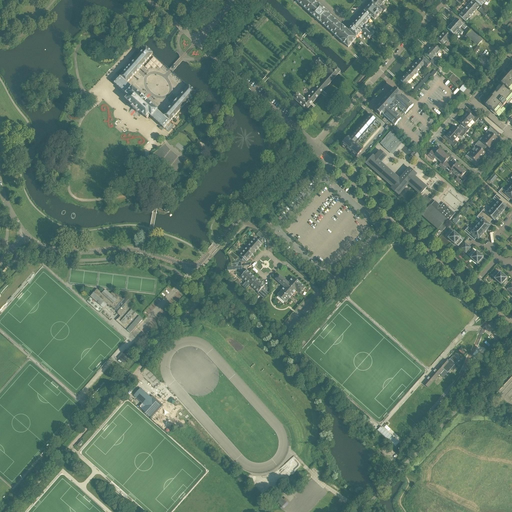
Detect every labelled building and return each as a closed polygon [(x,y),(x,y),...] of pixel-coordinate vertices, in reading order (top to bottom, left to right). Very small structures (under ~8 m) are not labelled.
[(296,0),(312,14),(311,14),(321,23),(321,22),(340,40),(348,48),(356,39),(348,32),(342,26),(329,14),(325,10),(320,6),(319,6),(312,0),(296,0)] [(382,5),(386,0),(376,0),(373,4),(382,12),(383,13),(386,11),(381,6),(382,5)] [(472,1),(459,16),(466,22),(479,7),(472,1)] [(365,13),(371,18),(374,21),(382,12),(373,4),(372,4),(365,13)] [(489,13),(482,7),(478,11),(485,17),(489,13)] [(365,13),(359,20),(365,25),(365,24),(367,22),(371,18),(365,13)] [(458,21),(456,19),(447,29),(454,35),(457,32),(461,35),(463,33),(459,29),(461,27),(465,30),(467,27),(459,20),(458,21)] [(354,26),(353,26),(361,33),(362,32),(369,39),(371,37),(373,35),(375,33),(365,24),(365,25),(359,20),(354,26)] [(352,27),(348,32),(356,39),(357,38),(356,38),(361,33),(353,26),(353,25),(352,27)] [(478,47),(478,46),(483,41),(471,31),(466,36),(465,36),(465,35),(464,37),(473,45),(474,43),(478,47)] [(447,43),(450,40),(448,39),(450,37),(445,32),(438,40),(443,45),(446,42),(447,43)] [(436,55),(437,54),(438,55),(441,51),(440,51),(440,50),(434,44),(425,54),(432,60),(432,59),(435,56),(436,57),(437,56),(436,55)] [(478,46),(478,47),(471,54),(475,58),(477,60),(483,54),(480,52),(482,50),(478,46)] [(189,87),(163,116),(145,99),(127,83),(139,69),(153,54),(146,48),(133,64),(115,84),(129,97),(126,100),(133,106),(132,108),(135,110),(139,113),(140,112),(147,119),(150,116),(164,128),(196,92),(189,87)] [(489,71),(495,65),(483,54),(477,60),(489,71)] [(333,69),(320,57),(315,63),(328,74),(306,100),(297,93),(293,98),(306,110),(311,104),(312,103),(321,93),(323,91),(338,73),(340,72),(341,71),(335,66),(333,69)] [(430,64),(423,57),(413,67),(418,71),(424,65),(426,68),(430,64)] [(430,62),(437,68),(440,66),(432,59),(432,60),(430,62)] [(411,79),(418,71),(413,67),(407,74),(411,79)] [(511,72),(511,73),(510,73),(500,84),(503,86),(511,94),(511,93),(511,92),(511,72)] [(407,83),(411,79),(407,74),(401,81),(405,85),(406,84),(407,85),(408,83),(407,83)] [(420,87),(427,80),(425,78),(418,85),(420,87)] [(414,94),(420,87),(418,85),(412,92),(414,94)] [(507,104),(511,98),(511,94),(503,86),(496,94),(495,93),(485,105),(496,114),(503,106),(503,107),(506,104),(507,104)] [(407,100),(398,92),(395,89),(387,97),(386,96),(381,102),(382,103),(375,111),(380,116),(382,113),(395,125),(395,126),(401,119),(393,111),(394,110),(396,111),(397,110),(396,108),(397,107),(405,114),(414,105),(413,105),(407,100),(407,99),(407,100)] [(463,117),(470,123),(472,120),(475,123),(479,118),(473,113),(470,115),(466,111),(463,115),(464,115),(463,117)] [(378,125),(380,123),(370,114),(349,138),(348,137),(342,144),(343,145),(342,146),(345,149),(346,148),(352,153),(351,154),(354,157),(355,156),(356,157),(363,149),(356,144),(361,138),(364,141),(367,138),(364,135),(368,130),(371,133),(374,130),(371,127),(375,122),(378,125)] [(467,126),(470,123),(463,117),(461,118),(458,121),(462,125),(460,127),(466,133),(470,128),(467,126)] [(466,133),(460,127),(458,129),(454,126),(451,129),(452,130),(450,131),(457,138),(460,135),(463,137),(466,133)] [(486,138),(494,144),(495,142),(496,143),(499,140),(494,136),(496,134),(490,128),(486,133),(489,135),(486,138)] [(457,138),(450,131),(449,133),(448,132),(445,135),(450,139),(447,142),(448,142),(447,143),(449,145),(450,144),(454,147),(458,143),(455,140),(457,138)] [(392,155),(403,143),(394,134),(393,135),(390,132),(380,144),(383,146),(383,147),(392,155)] [(492,145),(494,144),(486,138),(484,140),(481,138),(477,142),(484,148),(486,146),(490,150),(493,146),(492,145)] [(482,150),(484,148),(477,142),(474,147),(476,149),(474,152),(481,158),(482,157),(483,158),(486,154),(482,150)] [(428,152),(430,154),(429,155),(428,156),(433,160),(434,161),(436,158),(438,161),(445,153),(443,152),(444,151),(440,148),(439,149),(437,152),(436,151),(436,152),(433,149),(431,148),(428,152)] [(381,163),(386,156),(381,151),(373,160),(371,158),(366,164),(393,187),(391,189),(399,195),(408,184),(421,195),(427,188),(415,177),(417,175),(410,168),(400,180),(381,163)] [(480,160),(481,158),(474,152),(472,155),(469,152),(465,157),(471,162),(473,160),(478,164),(481,161),(480,160)] [(445,170),(450,164),(448,162),(448,161),(447,160),(450,157),(447,154),(446,155),(445,153),(438,161),(441,163),(439,165),(445,170)] [(455,175),(461,168),(460,167),(460,166),(457,163),(454,166),(453,165),(452,166),(450,164),(445,170),(450,175),(452,173),(455,175)] [(461,168),(455,175),(458,177),(456,180),(461,185),(467,179),(464,177),(465,176),(464,175),(467,171),(463,168),(463,169),(461,168)] [(511,200),(511,188),(511,187),(507,192),(502,188),(498,193),(509,202),(511,199),(511,200)] [(493,208),(501,215),(507,208),(505,206),(507,204),(497,195),(493,199),(497,203),(493,208)] [(441,206),(435,201),(430,206),(422,215),(438,230),(446,221),(448,222),(455,214),(453,212),(447,207),(447,206),(444,203),(441,206)] [(495,221),(501,215),(493,208),(489,213),(484,209),(480,213),(491,222),(493,220),(495,221)] [(489,224),(491,222),(480,213),(477,217),(481,221),(477,226),(485,233),(491,226),(489,224)] [(478,240),(485,233),(477,226),(473,231),(468,227),(464,232),(475,241),(477,238),(478,240)] [(461,238),(454,232),(453,232),(451,230),(446,236),(448,238),(448,239),(455,245),(455,244),(458,246),(463,241),(460,238),(461,238)] [(247,247),(254,253),(262,244),(261,244),(262,242),(261,241),(265,237),(259,232),(257,235),(261,238),(258,241),(255,238),(247,247)] [(471,248),(465,243),(461,248),(466,253),(471,248)] [(246,262),(254,253),(247,247),(240,256),(242,259),(241,260),(244,263),(245,261),(246,262)] [(483,258),(477,252),(476,252),(473,250),(468,255),(471,258),(477,264),(478,264),(481,266),(486,261),(483,258)] [(250,285),(256,278),(247,271),(246,271),(245,270),(242,273),(243,274),(241,277),(246,282),(250,285)] [(498,271),(493,277),(495,279),(494,279),(501,285),(507,278),(500,272),(500,273),(498,271)] [(288,283),(280,275),(275,280),(284,288),(277,296),(286,303),(296,291),(300,294),(305,288),(293,278),(288,283)] [(258,293),(261,296),(264,299),(268,293),(266,291),(264,289),(265,288),(264,287),(264,286),(256,278),(250,285),(258,293)] [(102,294),(97,289),(90,297),(103,308),(105,306),(106,306),(107,305),(108,306),(110,308),(111,306),(121,316),(118,319),(116,321),(130,333),(143,320),(135,313),(129,307),(132,304),(125,297),(123,300),(113,291),(110,295),(105,290),(102,294)] [(137,352),(149,338),(144,334),(132,347),(135,350),(137,352)] [(130,346),(126,351),(131,355),(135,350),(132,347),(130,346)] [(124,363),(131,355),(126,351),(119,359),(124,363)] [(95,382),(101,388),(121,365),(114,359),(95,382)] [(425,395),(423,393),(418,399),(427,407),(448,383),(439,375),(434,381),(436,383),(425,395)] [(139,408),(147,415),(157,403),(138,387),(132,394),(136,398),(143,404),(139,408)] [(380,427),(376,431),(394,447),(398,443),(380,427)] [(257,499),(266,507),(282,489),(278,485),(280,483),(275,479),(265,490),(251,477),(247,482),(246,481),(242,486),(239,489),(234,485),(226,494),(245,511),(252,511),(258,506),(254,503),(257,499)]
